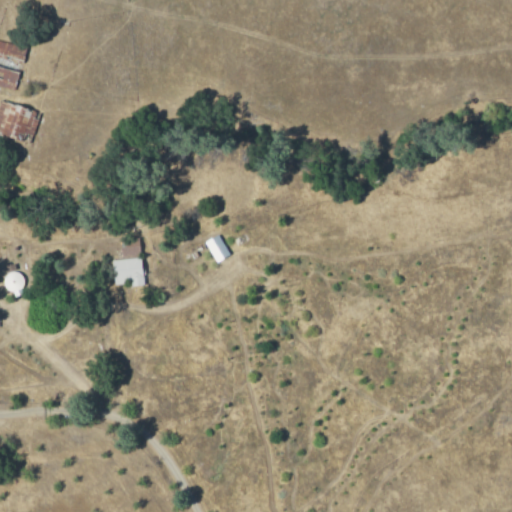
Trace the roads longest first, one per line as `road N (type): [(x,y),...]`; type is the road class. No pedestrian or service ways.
road 1 (track): [(109,415),(35,347),(43,335),(113,305),(172,303),(226,271)]
road 2 (residential): [(0,408),(138,421),(198,511)]
